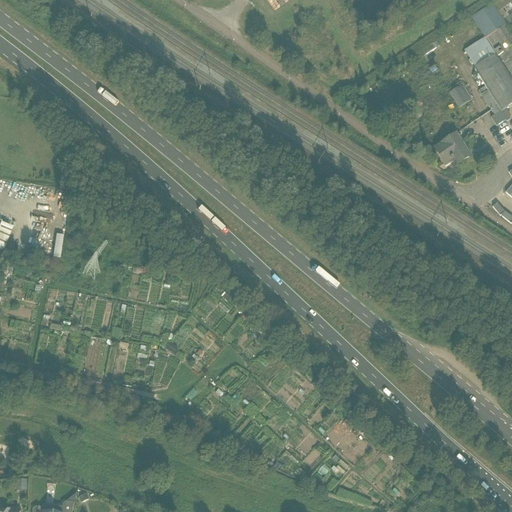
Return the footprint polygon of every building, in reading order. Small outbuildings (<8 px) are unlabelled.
[(511,0),(501,0),(472,18),(486,40),(505,27),(506,28),(511,23),(511,0)] [(498,56),(511,77),(511,36),(506,28),(505,27),(486,40),(497,57),(498,56)] [(479,92),(491,111),(495,117),(491,119),(497,128),(509,120),(509,118),(505,111),(511,106),(511,77),(498,56),(497,57),(475,71),(485,88),(479,92)] [(459,109),(471,101),(460,83),(447,91),(459,109)] [(456,167),(469,158),(454,135),(433,149),(445,167),(453,161),(456,167)] [(0,253),(4,254),(14,229),(2,225),(0,224),(0,253)] [(128,408),(131,409),(134,410),(136,398),(130,397),(128,408)] [(16,481),(16,492),(27,492),(27,481),(16,481)] [(89,500),(87,495),(79,499),(81,504),(89,500)] [(72,511),(74,503),(66,503),(63,505),(62,511),(52,511),(46,510),(44,507),(41,509),(35,508),(33,510),(32,511),(72,511)]
